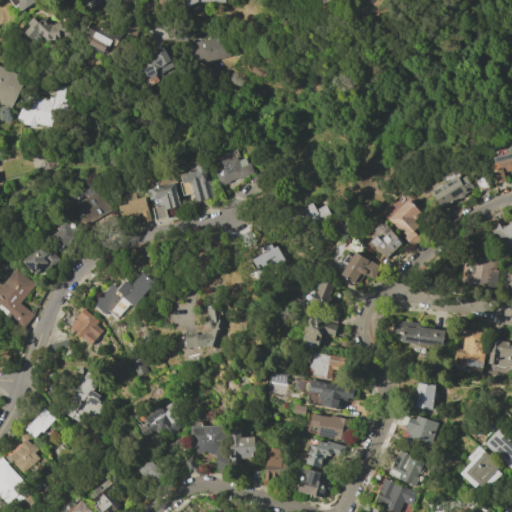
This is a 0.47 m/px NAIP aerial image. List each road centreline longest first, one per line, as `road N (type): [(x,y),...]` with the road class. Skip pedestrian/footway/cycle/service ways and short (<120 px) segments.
road 1 (residential): [(511,198),(447,236),(364,316),(362,337),(388,406),(341,511)]
road 2 (residential): [(235,216),(127,245),(85,266),(53,302),(0,433)]
road 3 (residential): [(158,511),(201,484),(304,511)]
road 4 (residential): [(387,292),(511,313)]
